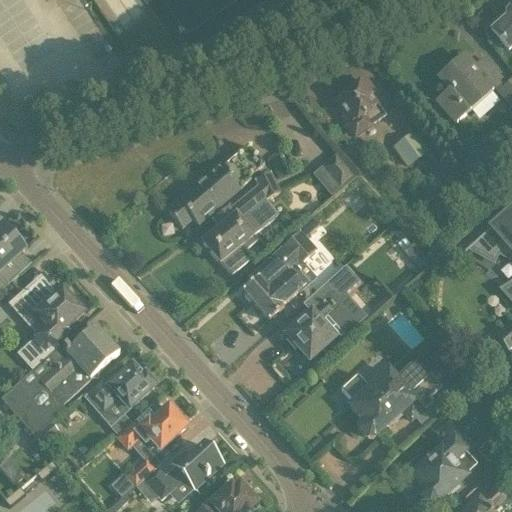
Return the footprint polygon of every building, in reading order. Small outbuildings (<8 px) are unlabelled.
[(500,16),(484,30),(485,37),(494,48),(500,48),(501,47),(504,50),(500,53),(509,63),(511,59),(511,4),(504,12),(504,17),(500,16)] [(476,75),(461,58),(438,78),(449,90),(436,102),(456,125),(469,113),(502,83),(487,65),(476,75)] [(375,108),(369,99),(373,96),(365,83),(336,102),(350,124),(346,127),(354,139),(385,118),(378,107),(375,108)] [(407,171),(428,157),(413,134),(392,149),(407,171)] [(247,180),(263,167),(246,148),(222,168),(220,166),(219,167),(219,168),(167,213),(167,212),(166,213),(181,231),(182,230),(181,230),(191,221),(196,228),(197,227),(197,226),(239,190),(239,191),(240,190),(240,189),(249,182),(247,180)] [(335,158),(322,169),(340,191),(354,180),(335,158)] [(240,222),(266,200),(278,195),(269,175),(253,182),(258,188),(230,210),(230,211),(227,208),(211,221),(218,230),(200,244),(218,266),(220,264),(229,276),(249,260),(242,253),(256,242),(240,222)] [(393,227),(357,186),(343,198),(379,239),(393,227)] [(468,250),(491,262),(492,261),(495,259),(497,257),(500,256),(511,262),(511,214),(491,232),(490,231),(468,250)] [(24,252),(1,226),(0,227),(0,292),(16,279),(6,268),(24,252)] [(269,322),(284,309),(282,306),(308,284),(295,269),(315,252),(300,234),(252,276),(256,280),(243,291),(269,322)] [(309,314),(284,336),(286,339),(284,341),(292,350),(294,348),(306,362),(318,351),(322,355),(335,344),(337,346),(341,342),(356,329),(344,315),(353,306),(345,296),(359,284),(345,269),(325,287),(333,296),(322,305),(310,315),(309,314)] [(74,302),(66,294),(63,296),(61,294),(35,317),(45,329),(33,340),(45,353),(66,335),(63,332),(81,316),(71,305),(74,302)] [(507,352),(511,347),(511,324),(496,339),(507,352)] [(35,440),(50,426),(65,413),(62,409),(89,383),(89,382),(118,356),(93,328),(67,352),(64,350),(61,352),(64,355),(54,364),(49,359),(31,375),(1,402),(35,440)] [(493,343),(469,364),(483,380),(507,359),(493,343)] [(425,380),(413,366),(395,381),(388,373),(369,390),(366,386),(370,383),(364,375),(359,379),(357,377),(341,391),(352,404),(349,407),(362,422),(359,424),(359,430),(367,438),(373,438),(402,413),(410,422),(429,405),(426,401),(440,388),(430,376),(425,380)] [(116,438),(130,426),(122,418),(154,390),(144,379),(141,381),(131,370),(116,383),(115,381),(104,391),(101,387),(84,402),(116,438)] [(449,410),(477,385),(466,372),(438,397),(449,410)] [(130,426),(116,438),(118,440),(116,441),(127,452),(131,449),(143,463),(125,479),(134,489),(154,472),(147,465),(187,430),(184,427),(186,425),(177,416),(175,417),(169,410),(150,426),(148,424),(139,431),(134,426),(131,428),(130,426)] [(50,426),(35,440),(43,449),(58,435),(50,426)] [(494,472),(511,455),(511,440),(501,430),(477,453),(494,472)] [(418,459),(407,469),(413,476),(412,477),(424,490),(422,499),(428,506),(437,503),(465,479),(464,478),(476,467),(465,455),(467,454),(453,438),(440,450),(441,451),(424,466),(418,459)] [(221,468),(202,447),(187,460),(184,456),(172,467),(174,469),(163,479),(158,473),(137,492),(150,507),(158,500),(161,502),(179,486),(189,496),(221,468)] [(0,471),(14,489),(25,480),(8,461),(0,467),(0,471)] [(493,511),(508,498),(497,486),(478,504),(477,503),(467,511),(493,511)] [(244,493),(239,487),(233,492),(231,489),(218,500),(215,497),(198,511),(247,511),(255,505),(253,503),(255,501),(247,491),(244,493)]
